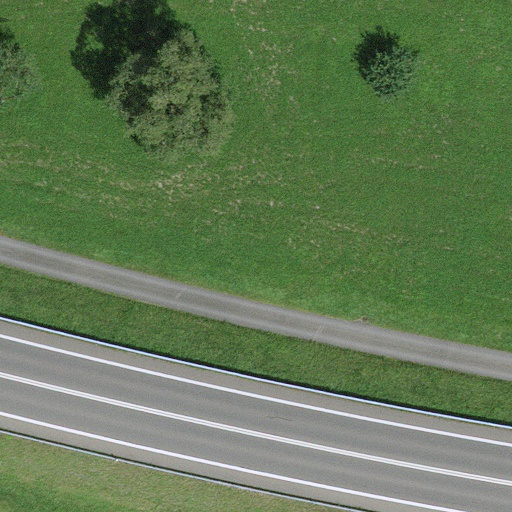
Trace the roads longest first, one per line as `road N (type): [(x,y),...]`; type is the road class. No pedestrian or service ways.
road 1 (unclassified): [(511,368),(213,309),(0,254)]
road 2 (trunk): [(511,484),(0,382)]
